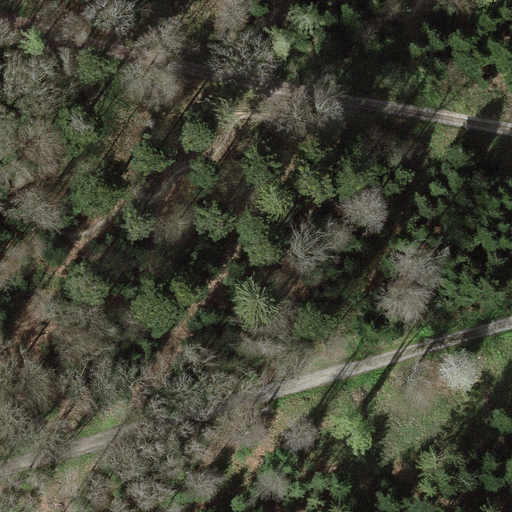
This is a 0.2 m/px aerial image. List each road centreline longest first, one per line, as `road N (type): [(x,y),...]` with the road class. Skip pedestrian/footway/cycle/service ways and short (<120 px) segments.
road 1 (track): [(511,316),(0,467)]
road 2 (track): [(511,130),(256,83),(0,12)]
